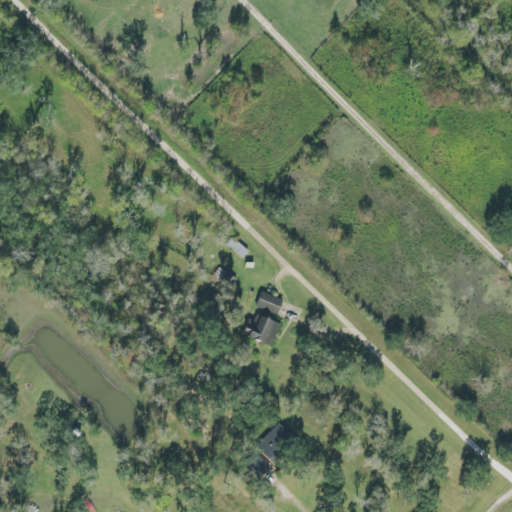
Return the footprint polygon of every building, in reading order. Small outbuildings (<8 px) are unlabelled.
[(247,251),(230,239),(225,246),(242,258),(247,251)] [(235,280),(218,269),(212,279),(228,290),(235,280)] [(253,306),(274,317),(281,302),(260,292),(253,306)] [(240,328),(246,344),(256,340),(260,349),(279,341),(269,315),(240,328)] [(273,455),(290,438),(278,425),(260,441),(273,455)]
